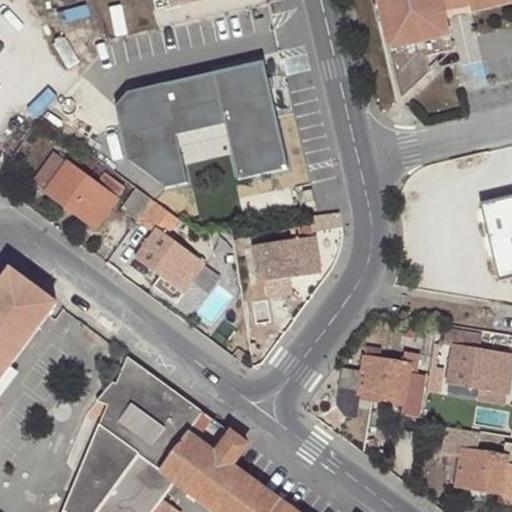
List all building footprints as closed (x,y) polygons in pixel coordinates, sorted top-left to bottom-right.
[(257,0),(167,0),(171,19),(258,0),(257,0)] [(453,50),(445,12),(442,4),(460,0),(466,0),(468,7),(469,14),(511,4),(511,0),(374,0),(398,102),(429,73),(424,57),(453,50)] [(460,0),(442,4),(445,12),(468,7),(466,0),(460,0)] [(130,94),(115,111),(133,167),(173,196),(193,195),(187,144),(232,138),(247,190),(294,181),(262,65),(130,94)] [(75,210),(97,227),(125,187),(106,174),(99,184),(56,153),(33,185),(72,213),(75,210)] [(138,220),(153,200),(136,188),(122,208),(138,220)] [(312,189),(301,192),(305,204),(316,202),(312,189)] [(492,280),(511,275),(511,192),(473,202),(492,280)] [(179,219),(153,200),(138,220),(154,232),(135,258),(161,277),(154,287),(177,304),(207,264),(167,235),(179,219)] [(293,240),(254,246),(260,283),(293,278),(292,274),(319,270),(312,224),(290,228),(293,240)] [(0,379),(9,368),(56,305),(10,271),(0,284),(0,379)] [(483,333),(445,327),(441,346),(453,348),(447,383),(479,388),(477,401),(505,405),(511,358),(511,355),(479,351),(483,333)] [(361,372),(341,369),(336,407),(342,416),(355,418),(359,395),(403,402),(401,415),(417,418),(424,376),(417,375),(420,355),(404,352),(402,364),(379,359),(381,349),(365,346),(361,372)] [(153,511),(174,483),(213,511),(294,511),(232,467),(248,446),(230,432),(214,453),(189,435),(204,413),(127,356),(115,385),(112,382),(95,402),(106,407),(80,468),(66,502),(61,511),(153,511)] [(0,511),(0,399),(18,375),(9,368),(0,379),(0,511)] [(511,437),(511,410),(503,409),(499,435),(511,437)] [(479,433),(444,427),(440,454),(460,457),(455,487),(499,494),(498,503),(511,504),(511,444),(504,443),(502,456),(477,452),(479,433)]
